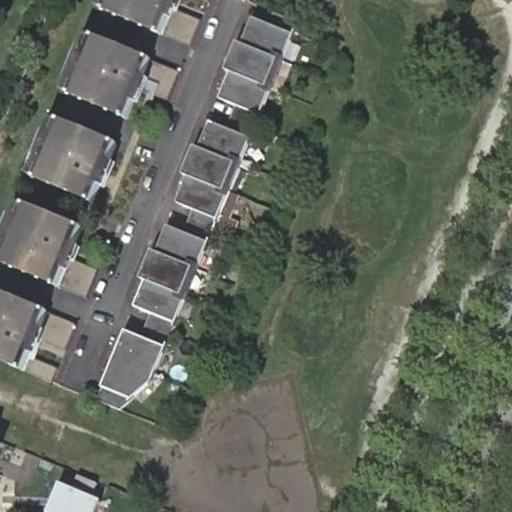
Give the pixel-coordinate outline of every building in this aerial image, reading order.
[(101,0),(98,9),(187,46),(198,20),(170,8),(173,0),(101,0)] [(234,106),(230,117),(254,126),(269,89),(264,87),(275,59),(280,62),(296,23),(275,14),(271,13),(267,26),(257,21),(253,31),(247,29),(240,46),(236,44),(228,62),(233,64),(229,73),(222,90),(227,92),(223,102),(234,106)] [(251,19),(247,29),(253,31),(257,21),(251,19)] [(173,70),(87,35),(81,51),(70,78),(63,93),(125,118),(137,88),(161,98),(173,70)] [(73,48),(62,75),(70,78),(81,51),(73,48)] [(228,62),(224,71),(229,73),(233,64),(228,62)] [(177,72),(173,70),(161,98),(165,99),(177,72)] [(222,90),(218,100),(223,102),(227,92),(222,90)] [(187,221),(211,231),(226,193),(221,191),(232,164),(238,166),(254,126),(230,117),(224,129),(213,126),(209,135),(204,133),(198,150),(193,147),(185,165),(190,167),(186,178),(179,194),(184,196),(180,206),(191,210),(187,221)] [(35,162),(29,177),(90,202),(114,144),(53,119),(46,134),(35,162)] [(209,123),(204,133),(209,135),(213,126),(209,123)] [(35,162),(46,134),(39,132),(28,159),(35,162)] [(185,165),(182,175),(186,178),(190,167),(185,165)] [(179,194),(175,204),(180,206),(184,196),(179,194)] [(79,230),(17,205),(11,220),(0,246),(0,263),(80,296),(91,268),(67,259),(79,230)] [(4,217),(0,225),(0,246),(11,220),(4,217)] [(149,314),(144,325),(168,335),(184,297),(178,295),(189,267),(195,270),(211,231),(187,221),(182,234),(171,229),(166,239),(162,237),(155,254),(150,252),(143,270),(147,272),(143,281),(137,298),(141,300),(137,309),(149,314)] [(166,227),(162,237),(166,239),(171,229),(166,227)] [(95,270),(91,268),(80,296),(84,298),(95,270)] [(143,270),(139,280),(143,281),(147,272),(143,270)] [(0,361),(24,372),(45,380),(51,366),(27,357),(35,338),(63,350),(74,323),(0,293),(0,361)] [(137,298),(133,308),(137,309),(141,300),(137,298)] [(95,400),(117,410),(151,378),(152,374),(168,335),(144,325),(139,337),(128,333),(124,342),(119,340),(104,377),(109,379),(105,389),(100,387),(95,400)] [(123,331),(119,340),(124,342),(128,333),(123,331)] [(51,366),(45,380),(49,382),(55,369),(51,366)] [(104,377),(100,387),(105,389),(109,379),(104,377)] [(98,511),(102,502),(61,485),(49,511),(98,511)]
